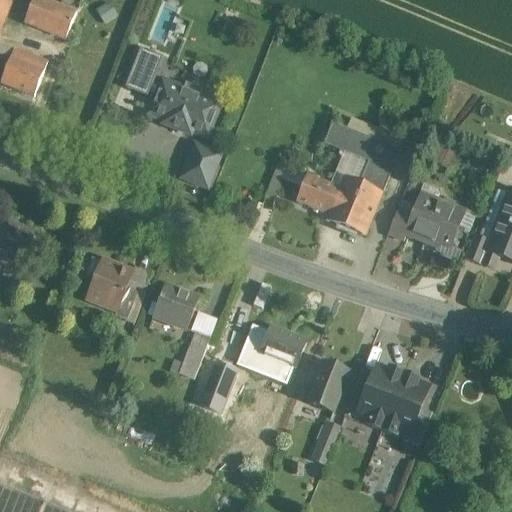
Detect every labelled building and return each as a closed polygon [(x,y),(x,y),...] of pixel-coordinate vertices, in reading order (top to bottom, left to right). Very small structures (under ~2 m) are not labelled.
[(0,0),(0,24),(9,0),(0,0)] [(74,17),(34,1),(24,26),(64,42),(74,17)] [(124,85),(147,94),(162,59),(139,50),(124,85)] [(44,67),(13,54),(0,84),(0,86),(31,100),(44,67)] [(220,105),(162,83),(155,102),(160,104),(154,119),(164,123),(163,125),(190,136),(191,133),(201,137),(207,120),(213,122),(220,105)] [(362,138),(332,126),(324,145),(354,157),(362,138)] [(398,152),(362,138),(354,157),(370,163),(390,171),(391,170),(398,152)] [(219,157),(195,148),(182,180),(207,189),(219,157)] [(361,186),(345,180),(341,192),(331,217),(328,223),(364,237),(380,195),(382,196),(392,171),(391,170),(390,171),(370,163),(361,186)] [(341,192),(307,178),(297,204),(331,217),(341,192)] [(511,191),(510,191),(497,222),(511,228),(511,191)] [(463,214),(420,197),(412,218),(405,236),(406,236),(426,244),(428,239),(450,248),(463,214)] [(412,218),(397,212),(388,236),(403,242),(406,236),(405,236),(412,218)] [(32,235),(0,222),(0,252),(22,261),(32,235)] [(511,228),(497,222),(489,243),(485,254),(486,254),(511,264),(511,228)] [(489,243),(474,237),(465,261),(481,267),(486,254),(485,254),(489,243)] [(132,275),(102,264),(88,301),(117,312),(118,313),(127,288),(132,275)] [(150,278),(134,272),(132,275),(127,288),(139,293),(143,294),(150,278)] [(199,299),(165,287),(153,319),(187,331),(199,299)] [(127,288),(118,313),(117,312),(115,318),(127,323),(139,293),(127,288)] [(202,314),(219,319),(224,303),(207,298),(202,314)] [(304,343),(270,330),(255,365),(280,375),(284,366),(293,370),(304,343)] [(195,337),(179,377),(194,383),(210,342),(195,337)] [(249,368),(217,354),(203,392),(234,405),(249,368)] [(349,375),(323,364),(307,404),(333,415),(349,375)] [(388,373),(377,369),(368,390),(356,421),(360,422),(368,425),(367,427),(382,433),(404,377),(389,371),(388,373)] [(418,383),(404,377),(382,433),(396,438),(397,437),(405,440),(408,441),(420,411),(429,389),(417,385),(418,383)] [(357,386),(344,419),(359,425),(360,422),(356,421),(368,390),(357,386)] [(420,411),(408,441),(405,440),(403,443),(418,448),(432,415),(420,411)] [(339,431),(326,425),(312,462),(325,467),(339,431)]
